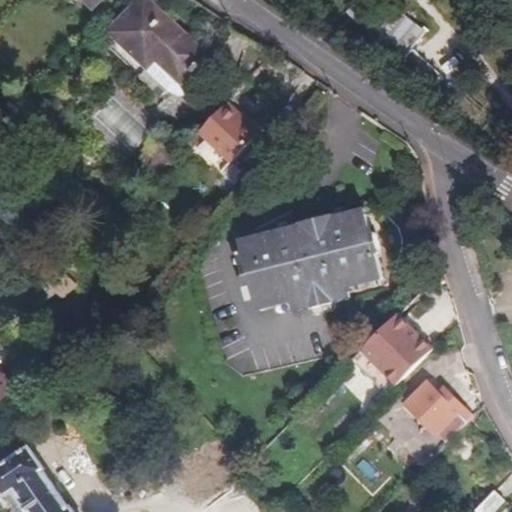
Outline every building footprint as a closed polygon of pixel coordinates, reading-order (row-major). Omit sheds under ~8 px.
[(73,0),(90,19),(111,0),(73,0)] [(165,103),(207,60),(144,0),(141,0),(100,42),(165,103)] [(377,26),(408,54),(428,32),(397,4),(377,26)] [(242,120),(227,107),(200,137),(232,167),(260,137),(242,120)] [(245,116),(242,120),(260,137),(263,132),(245,116)] [(141,163),(160,180),(181,157),(162,140),(141,163)] [(351,223),(367,219),(366,212),(349,217),(351,223)] [(362,289),(370,287),(382,284),(385,283),(378,258),(381,257),(375,236),(372,237),(367,219),(351,223),(349,217),(335,221),(334,218),(302,226),(302,230),(242,246),(245,258),(249,272),(254,291),(257,304),(260,316),(283,310),(294,307),(296,313),(297,317),(313,313),(336,306),(354,302),(349,285),(360,281),(362,289)] [(435,257),(446,255),(439,234),(429,237),(435,257)] [(249,272),(245,258),(238,261),(241,274),(249,272)] [(68,278),(58,290),(62,296),(61,297),(66,304),(79,292),(68,278)] [(61,297),(62,296),(58,290),(52,282),(43,288),(53,302),(61,297)] [(382,284),(370,287),(371,293),(383,290),(382,284)] [(250,306),(257,304),(254,291),(246,293),(250,306)] [(339,315),(336,306),(313,313),(315,321),(339,315)] [(285,315),(296,313),(294,307),(283,310),(285,315)] [(387,390),(437,347),(403,308),(354,351),(387,390)] [(9,355),(0,339),(0,406),(17,395),(1,370),(9,355)] [(447,399),(442,391),(431,379),(409,398),(436,431),(465,407),(453,393),(447,399)] [(447,386),(442,391),(447,399),(453,393),(447,386)] [(0,494),(12,511),(71,511),(30,452),(0,473),(0,494)] [(495,511),(510,499),(501,488),(479,507),(482,511),(495,511)]
